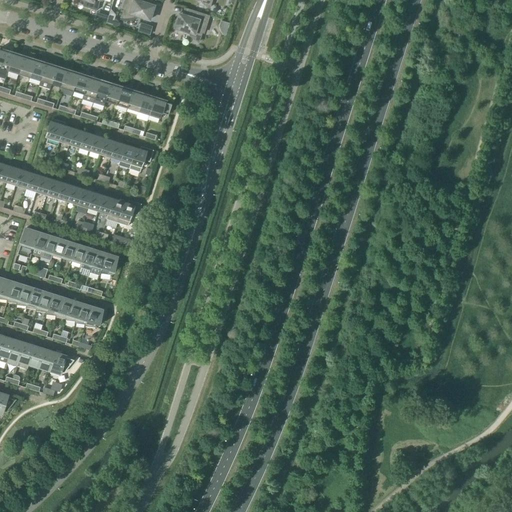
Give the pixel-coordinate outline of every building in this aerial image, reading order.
[(85,0),(88,4),(92,7),(96,10),(100,0),(101,1),(101,0),(85,0)] [(127,18),(131,18),(136,16),(149,20),(154,6),(150,4),(151,0),(124,0),(122,7),(124,8),(121,18),(122,18),(127,18)] [(190,36),(194,39),(198,42),(199,42),(202,32),(204,33),(209,16),(184,8),(182,15),(179,13),(174,28),(188,32),(190,36)] [(106,23),(112,25),(115,15),(109,13),(109,16),(106,23)] [(220,21),(218,27),(220,32),(222,35),(225,36),(229,23),(220,21)] [(0,77),(5,80),(8,71),(8,69),(13,52),(7,50),(6,52),(0,50),(0,77)] [(8,71),(18,74),(24,58),(18,56),(19,53),(13,52),(8,69),(8,71)] [(18,74),(29,78),(35,58),(29,57),(29,59),(24,58),(18,74)] [(29,78),(40,81),(45,64),(40,63),(41,60),(35,58),(29,78)] [(49,89),(51,85),(57,65),(51,63),(50,66),(45,64),(40,81),(39,86),(49,89)] [(51,85),(62,88),(67,71),(62,69),(63,67),(57,65),(51,85)] [(72,73),(67,71),(62,88),(60,93),(71,96),(73,91),(79,72),(73,70),(73,71),(72,73)] [(73,91),(84,95),(89,78),(84,76),(85,74),(79,72),(73,91)] [(82,100),(93,103),(101,79),(95,77),(94,79),(89,78),(84,95),(82,100)] [(104,106),(105,102),(111,85),(106,83),(106,80),(101,79),(93,103),(104,106)] [(105,102),(116,105),(122,86),(117,84),(116,86),(111,85),(105,102)] [(116,105),(127,109),(132,92),(127,90),(128,87),(122,86),(116,105)] [(127,109),(138,112),(144,93),(138,91),(137,93),(132,92),(127,109)] [(138,112),(149,115),(154,99),(149,97),(150,94),(144,93),(138,112)] [(154,99),(149,115),(160,119),(162,113),(168,115),(171,104),(165,102),(166,100),(167,101),(167,100),(159,98),(160,99),(159,100),(154,99)] [(50,121),(50,123),(48,129),(47,132),(45,137),(47,138),(46,143),(57,147),(59,142),(58,142),(63,125),(64,126),(65,123),(53,119),(53,122),(50,121)] [(59,142),(69,145),(74,129),(64,126),(63,125),(58,142),(59,142)] [(69,145),(79,148),(84,132),(74,129),(69,145)] [(79,148),(89,151),(94,135),(84,132),(79,148)] [(89,151),(99,155),(105,138),(94,135),(89,151)] [(99,155),(110,158),(115,141),(105,138),(99,155)] [(110,158),(119,161),(120,161),(125,145),(115,141),(110,158)] [(118,166),(129,169),(136,148),(125,145),(120,161),(119,161),(118,166)] [(136,148),(129,169),(140,172),(144,160),(150,162),(153,150),(141,146),(140,149),(136,148)] [(0,181),(5,183),(10,166),(0,162),(0,181)] [(5,183),(15,186),(20,169),(10,166),(5,183)] [(15,186),(25,189),(31,173),(20,169),(15,186)] [(25,189),(36,192),(41,176),(31,173),(25,189)] [(36,192),(46,196),(51,179),(41,176),(36,192)] [(46,196),(56,199),(61,182),(51,179),(46,196)] [(56,199),(67,202),(72,186),(61,182),(56,199)] [(67,202),(77,205),(82,189),(72,186),(67,202)] [(77,205),(88,209),(93,192),(82,189),(77,205)] [(88,209),(98,212),(103,195),(93,192),(88,209)] [(98,212),(107,215),(108,215),(113,199),(103,195),(98,212)] [(106,219),(117,223),(124,202),(113,199),(108,215),(107,215),(106,219)] [(124,202),(117,223),(128,226),(132,214),(137,216),(141,204),(129,200),(128,203),(124,202)] [(30,258),(31,254),(33,249),(33,248),(38,232),(25,228),(17,254),(30,258)] [(31,254),(40,257),(47,235),(38,232),(33,248),(33,249),(31,254)] [(50,260),(52,255),(57,238),(47,235),(40,257),(50,260)] [(52,255),(62,258),(67,242),(57,238),(52,255)] [(62,258),(71,261),(76,245),(67,242),(62,258)] [(71,261),(81,264),(86,248),(76,245),(71,261)] [(80,268),(90,271),(96,251),(86,248),(81,264),(80,268)] [(96,251),(90,271),(89,273),(99,276),(100,274),(99,274),(100,270),(101,270),(106,254),(96,251)] [(117,257),(106,254),(101,270),(100,270),(99,274),(100,274),(111,275),(117,257)] [(0,299),(7,300),(13,282),(3,279),(0,289),(0,299)] [(6,302),(17,303),(17,304),(23,285),(13,282),(7,300),(6,302)] [(16,305),(26,307),(27,307),(32,288),(23,285),(17,304),(17,303),(16,305)] [(26,308),(36,310),(42,292),(32,288),(27,307),(26,307),(26,308)] [(36,311),(46,313),(52,295),(42,292),(36,310),(36,311)] [(45,314),(55,316),(56,316),(62,298),(52,295),(46,313),(45,314)] [(55,317),(65,319),(66,319),(71,301),(62,298),(56,316),(55,316),(55,317)] [(65,320),(75,322),(81,304),(71,301),(66,319),(65,319),(65,320)] [(75,323),(85,325),(91,307),(81,304),(75,322),(75,323)] [(85,325),(84,326),(96,328),(102,310),(91,307),(85,325)] [(0,361),(6,363),(14,340),(3,337),(0,347),(0,361)] [(6,363),(17,366),(24,343),(14,340),(6,363)] [(27,370),(29,364),(34,347),(24,343),(17,366),(27,370)] [(29,364),(39,367),(44,350),(34,347),(29,364)] [(39,367),(49,370),(55,353),(44,350),(39,367)] [(55,353),(49,370),(60,374),(61,372),(64,373),(74,360),(65,357),(55,353)] [(42,393),(52,397),(54,391),(44,388),(42,393)] [(0,393),(0,412),(2,413),(3,411),(6,412),(16,400),(7,397),(8,396),(0,393)]
